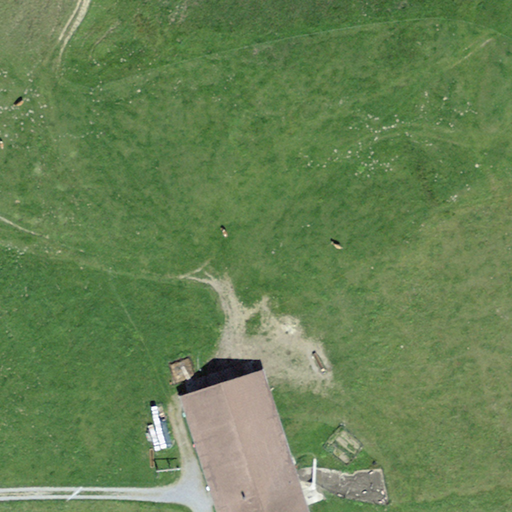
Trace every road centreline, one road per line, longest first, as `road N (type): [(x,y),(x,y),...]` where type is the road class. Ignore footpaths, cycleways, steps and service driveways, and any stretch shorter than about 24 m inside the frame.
road 1 (track): [(213,294),(214,232),(242,175),(293,129),(472,54),(511,25)]
road 2 (track): [(0,498),(202,498)]
